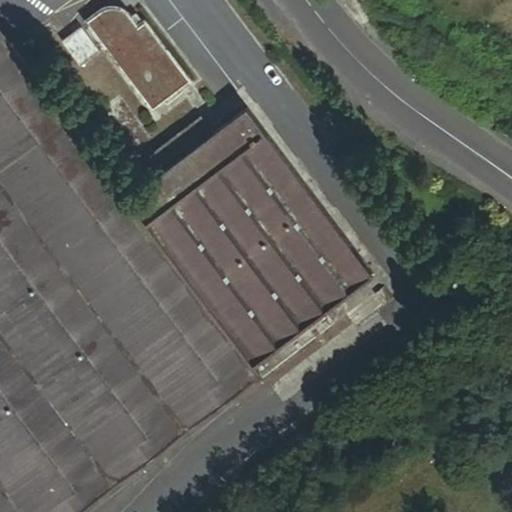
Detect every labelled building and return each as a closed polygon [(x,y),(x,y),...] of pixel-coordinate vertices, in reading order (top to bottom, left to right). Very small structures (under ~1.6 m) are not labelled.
[(140,31),(134,22),(133,19),(132,18),(131,17),(130,16),(129,15),(128,14),(127,14),(126,13),(125,12),(124,12),(123,12),(122,11),(121,11),(120,10),(119,10),(117,10),(116,10),(115,10),(114,10),(113,10),(112,10),(111,10),(110,11),(109,11),(108,11),(108,12),(107,12),(106,12),(105,13),(104,14),(90,24),(166,124),(201,97),(147,26),(140,31)] [(141,17),(134,22),(140,31),(147,26),(141,17)] [(0,24),(0,511),(91,511),(269,378),(261,368),(133,199),(0,24)] [(133,199),(261,368),(334,312),(379,279),(252,110),(219,135),(169,172),(133,199)] [(158,158),(169,172),(219,135),(207,120),(158,158)] [(487,309),(469,286),(456,295),(474,318),(487,309)] [(387,302),(378,290),(371,296),(379,307),(387,302)] [(261,368),(269,378),(270,380),(343,325),(334,312),(261,368)]
